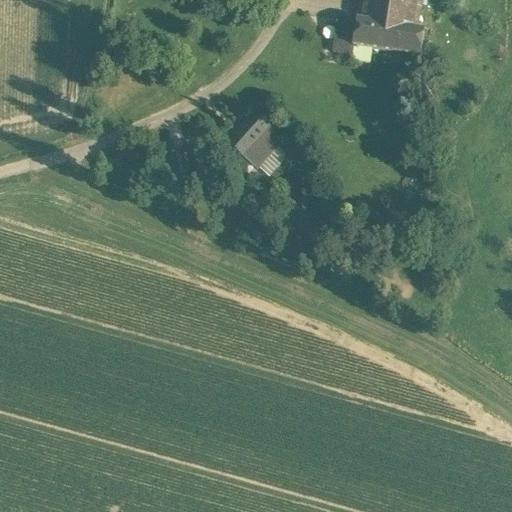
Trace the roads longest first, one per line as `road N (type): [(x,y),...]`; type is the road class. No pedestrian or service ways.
road 1 (track): [(511,387),(347,295),(166,220),(12,169)]
road 2 (track): [(0,172),(144,130),(212,97),(254,60),(293,0)]
